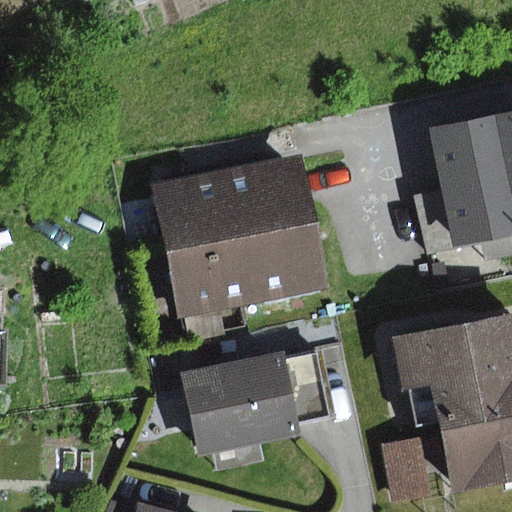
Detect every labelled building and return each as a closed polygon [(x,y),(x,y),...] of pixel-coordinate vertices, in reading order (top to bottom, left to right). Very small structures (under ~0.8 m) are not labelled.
[(511,114),(495,118),(511,196),(511,114)] [(511,236),(511,196),(495,118),(429,132),(442,197),(453,249),(511,236)] [(293,154),(145,184),(173,319),(321,288),(293,154)] [(511,236),(453,249),(442,197),(423,201),(435,261),(490,249),(493,266),(511,262),(511,236)] [(511,308),(380,336),(391,388),(416,383),(438,493),(511,477),(511,308)] [(273,348),(170,370),(188,456),(208,451),(212,470),(257,460),(253,442),(292,433),(289,421),(324,414),(310,349),(275,357),(273,348)] [(413,437),(377,443),(388,504),(425,497),(413,437)] [(172,511),(129,501),(126,511),(172,511)]
